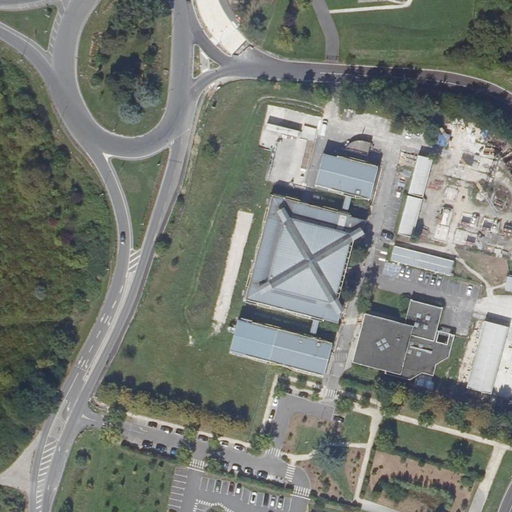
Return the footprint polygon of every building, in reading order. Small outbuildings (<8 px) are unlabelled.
[(353,195),(353,199),(356,200),(357,196),(370,200),(378,171),(364,167),(366,162),(362,161),(363,155),(367,156),(370,143),(356,140),(352,140),(350,141),(348,143),(342,150),(340,153),(337,154),(336,156),(329,155),(320,187),(346,194),(346,197),(348,198),(349,194),(353,195)] [(408,193),(422,197),(426,179),(427,180),(432,159),(431,159),(417,156),(411,180),(407,193),(408,193)] [(348,217),(349,215),(353,199),(353,195),(349,194),(348,198),(344,214),(344,216),(348,217)] [(397,234),(412,237),(421,199),(407,196),(407,195),(397,233),(397,234)] [(344,216),(344,214),(341,213),(341,215),(286,201),(287,199),(276,196),(275,198),(272,198),(269,208),(272,209),(251,290),(249,289),(246,300),(248,300),(248,303),(259,306),(260,304),(272,307),(310,317),(309,319),(315,320),(315,318),(319,319),(319,322),(324,323),(324,321),(338,324),(341,314),(332,312),(333,307),(351,235),(353,230),(362,233),(365,221),(352,218),(352,216),(349,215),(348,217),(344,216)] [(389,260),(450,275),(454,261),(393,246),(389,260)] [(455,339),(450,338),(447,348),(436,346),(439,335),(437,334),(443,312),(411,303),(405,327),(366,317),(358,349),(362,350),(358,364),(386,371),(385,375),(412,383),(423,377),(434,380),(437,369),(450,361),(455,339)] [(315,318),(315,320),(310,338),(310,340),(314,341),(314,339),(319,322),(319,319),(315,318)] [(310,340),(310,338),(307,337),(306,339),(240,321),(232,353),(325,377),(333,345),(318,342),(319,340),(314,339),(314,341),(310,340)] [(506,326),(483,321),(467,389),(490,394),(506,326)] [(450,338),(439,335),(436,346),(447,348),(450,338)]
